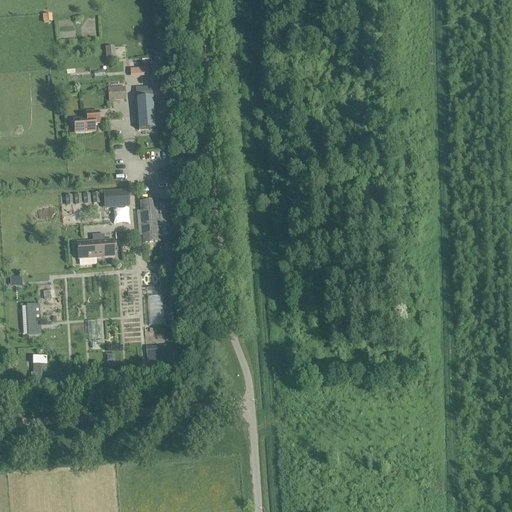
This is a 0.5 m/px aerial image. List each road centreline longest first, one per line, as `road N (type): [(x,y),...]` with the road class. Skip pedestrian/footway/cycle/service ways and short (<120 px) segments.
road 1 (unclassified): [(249,407),(222,319),(199,0)]
road 2 (residential): [(249,407),(0,427)]
